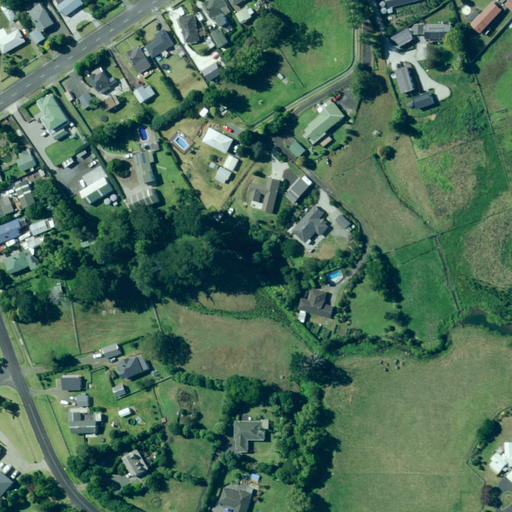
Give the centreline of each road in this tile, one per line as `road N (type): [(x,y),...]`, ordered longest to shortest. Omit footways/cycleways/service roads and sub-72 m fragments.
road 1 (unclassified): [(0,103),(156,0)]
road 2 (unclassified): [(91,511),(47,450),(15,371)]
